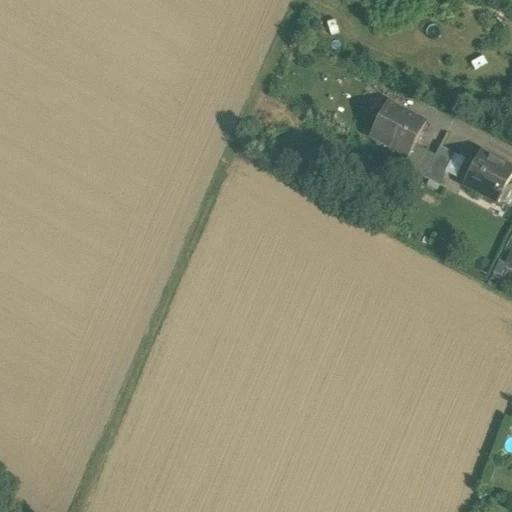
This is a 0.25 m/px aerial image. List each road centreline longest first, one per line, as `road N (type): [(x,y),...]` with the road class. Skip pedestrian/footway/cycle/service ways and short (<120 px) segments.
road 1 (track): [(72,511),(300,0)]
road 2 (residential): [(511,154),(397,94)]
